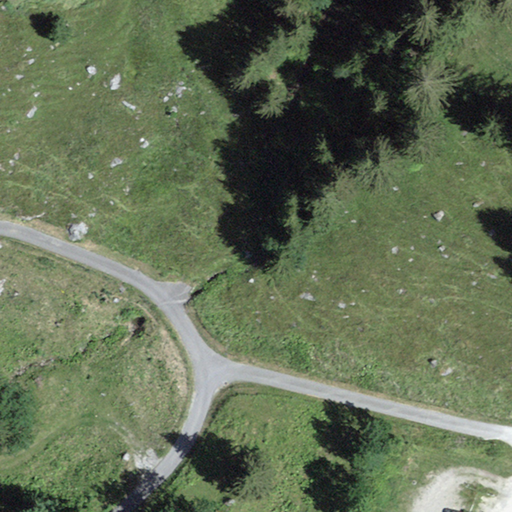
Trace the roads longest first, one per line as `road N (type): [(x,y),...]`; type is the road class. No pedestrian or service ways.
road 1 (unclassified): [(206,373),(266,377),(511,435)]
road 2 (unclassified): [(0,228),(145,284),(175,313),(206,373)]
road 3 (track): [(0,464),(21,460),(83,421),(114,426),(157,476)]
road 4 (unclassified): [(122,511),(178,451),(206,373)]
